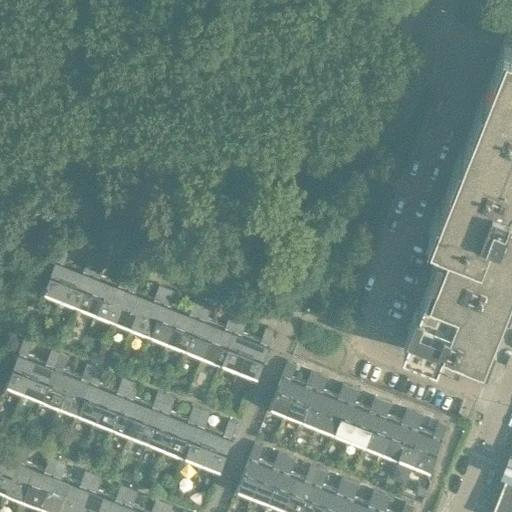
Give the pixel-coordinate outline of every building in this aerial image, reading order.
[(411,327),(404,344),(438,358),(441,351),(460,358),(464,348),(481,355),(481,354),(485,356),(488,357),(497,334),(494,333),(507,301),(510,302),(511,296),(511,35),(508,34),(505,33),(496,56),(499,57),(486,89),(483,88),(474,112),(477,113),(464,145),(461,144),(452,168),(454,169),(442,201),(439,200),(429,223),(432,224),(437,226),(436,227),(449,232),(442,247),(440,246),(430,270),(433,271),(420,303),(417,302),(408,326),(411,327)] [(60,244),(39,296),(52,302),(54,298),(58,300),(73,263),(58,258),(60,254),(66,256),(69,248),(60,244)] [(73,263),(58,300),(64,303),(63,306),(75,311),(96,259),(88,255),(84,264),(90,266),(89,270),(73,263)] [(96,259),(75,311),(88,316),(89,313),(94,315),(109,278),(94,272),(95,268),(101,271),(105,262),(96,259)] [(109,278),(94,315),(99,317),(98,320),(111,325),(132,273),(123,269),(120,278),(126,280),(124,284),(109,278)] [(132,273),(111,325),(123,330),(125,327),(129,329),(144,292),(129,286),(131,282),(137,285),(140,276),(132,273)] [(144,292),(129,329),(135,331),(134,334),(147,339),(167,287),(159,284),(155,292),(161,295),(160,298),(144,292)] [(167,287),(147,339),(159,344),(160,341),(165,343),(179,306),(165,300),(166,296),(172,299),(176,290),(167,287)] [(179,306),(165,343),(170,345),(169,348),(182,353),(202,301),(194,298),(191,306),(197,309),(195,312),(179,306)] [(202,301),(182,353),(194,358),(196,355),(200,357),(215,320),(200,314),(202,311),(208,313),(211,305),(202,301)] [(215,320),(200,357),(206,359),(205,362),(218,368),(238,315),(230,312),(226,320),(232,323),(231,326),(215,320)] [(238,315),(218,368),(230,372),(231,369),(236,371),(251,334),(236,328),(237,325),(243,327),(247,319),(238,315)] [(251,334),(236,371),(241,373),(240,377),(253,382),(274,330),(265,326),(262,335),(268,337),(266,341),(251,334)] [(23,337),(2,389),(15,394),(17,391),(21,393),(35,356),(21,350),(23,347),(29,349),(32,341),(23,337)] [(35,356),(21,393),(27,395),(26,398),(38,403),(59,351),(51,348),(47,356),(53,359),(52,362),(35,356)] [(59,351),(38,403),(51,408),(52,405),(57,407),(71,370),(57,364),(58,361),(64,363),(68,355),(59,351)] [(287,360),(266,411),(279,416),(280,413),(283,415),(298,378),(285,373),(287,369),(293,372),(296,363),(287,360)] [(71,370),(57,407),(62,409),(61,413),(73,417),(94,365),(86,362),(83,371),(89,373),(87,377),(71,370)] [(94,365),(73,417),(86,423),(88,420),(92,421),(107,385),(92,379),(94,375),(100,377),(103,369),(94,365)] [(298,378),(283,415),(287,416),(286,419),(299,424),(319,372),(311,369),(307,377),(313,380),(312,383),(298,378)] [(319,372),(299,424),(310,429),(312,426),(315,427),(330,391),(317,385),(318,382),(324,384),(328,376),(319,372)] [(107,385),(92,421),(98,424),(97,427),(109,432),(130,380),(122,376),(118,385),(124,387),(123,391),(107,385)] [(130,380),(109,432),(122,437),(123,434),(128,436),(142,399),(128,393),(129,389),(135,392),(138,383),(130,380)] [(330,391),(315,427),(319,429),(318,432),(330,437),(351,385),(342,382),(339,390),(345,392),(344,396),(330,391)] [(351,385),(330,437),(342,442),(343,439),(347,440),(362,403),(349,398),(350,394),(356,397),(359,388),(351,385)] [(142,399),(128,436),(133,438),(132,441),(145,446),(165,394),(157,391),(154,399),(160,401),(158,405),(142,399)] [(165,394),(145,446),(157,451),(159,448),(163,450),(178,413),(163,407),(165,403),(171,406),(174,397),(165,394)] [(362,403),(347,440),(351,442),(350,445),(363,450),(382,398),(374,394),(371,403),(377,405),(375,409),(362,403)] [(382,398),(363,450),(374,455),(375,451),(379,453),(393,416),(380,411),(382,407),(388,409),(391,401),(382,398)] [(178,413),(163,450),(169,452),(168,455),(180,460),(200,408),(193,405),(189,413),(195,416),(194,419),(178,413)] [(393,416),(379,453),(383,454),(382,458),(394,463),(414,410),(406,407),(403,415),(409,418),(407,422),(393,416)] [(200,408),(180,460),(193,465),(194,462),(199,464),(213,427),(199,421),(200,418),(206,420),(209,412),(200,408)] [(414,410),(394,463),(406,467),(407,464),(411,466),(425,429),(412,424),(414,420),(420,422),(423,414),(414,410)] [(213,427),(199,464),(204,466),(203,469),(216,475),(237,423),(228,419),(225,427),(231,430),(229,433),(213,427)] [(428,471),(447,423),(438,420),(434,428),(440,430),(439,434),(425,429),(411,466),(415,467),(413,470),(431,477),(433,473),(428,471)] [(0,449),(0,495),(1,496),(22,444),(14,441),(10,449),(16,452),(15,455),(0,449)] [(254,442),(233,494),(246,499),(247,496),(250,497),(265,460),(252,455),(254,451),(260,454),(263,445),(254,442)] [(22,444),(1,496),(14,501),(15,498),(19,500),(34,463),(20,457),(21,454),(27,456),(31,448),(22,444)] [(265,460),(250,497),(255,499),(253,502),(265,507),(286,454),(278,451),(274,460),(280,462),(279,466),(265,460)] [(286,454),(265,507),(277,511),(279,508),(282,510),(296,473),(284,468),(285,464),(291,466),(295,458),(286,454)] [(34,463),(19,500),(25,502),(24,506),(36,510),(57,458),(49,455),(46,463),(52,466),(50,470),(34,463)] [(57,458),(36,510),(40,511),(56,511),(69,477),(55,471),(57,468),(63,470),(66,462),(57,458)] [(296,473),(282,510),(286,511),(300,511),(318,467),(309,464),(306,472),(312,475),(311,478),(296,473)] [(318,467),(300,511),(317,511),(328,485),(316,480),(317,477),(323,479),(326,471),(318,467)] [(69,477),(56,511),(77,511),(93,472),(85,469),(81,478),(87,480),(86,484),(69,477)] [(93,472),(77,511),(96,511),(105,491),(91,486),(92,482),(98,484),(101,476),(93,472)] [(511,511),(511,473),(511,475),(507,473),(491,511),(511,511)] [(328,485),(317,511),(336,511),(349,480),(341,476),(338,485),(344,487),(343,491),(328,485)] [(349,480),(336,511),(355,511),(361,498),(347,493),(349,489),(355,492),(358,483),(349,480)] [(105,491),(96,511),(118,511),(128,487),(120,483),(117,492),(123,494),(121,498),(105,491)] [(128,487),(118,511),(137,511),(140,505),(126,500),(128,496),(134,499),(137,490),(128,487)] [(361,498),(355,511),(373,511),(381,492),(373,489),(370,498),(376,500),(374,504),(361,498)] [(381,492),(373,511),(392,511),(393,511),(379,506),(381,502),(387,504),(390,496),(381,492)] [(156,511),(140,505),(137,511),(159,511),(164,501),(156,498),(152,506),(158,508),(156,511)] [(164,501),(159,511),(162,511),(163,510),(167,511),(169,511),(172,504),(164,501)] [(411,511),(414,505),(405,502),(402,510),(406,511),(395,511),(393,511),(392,511),(411,511)]
